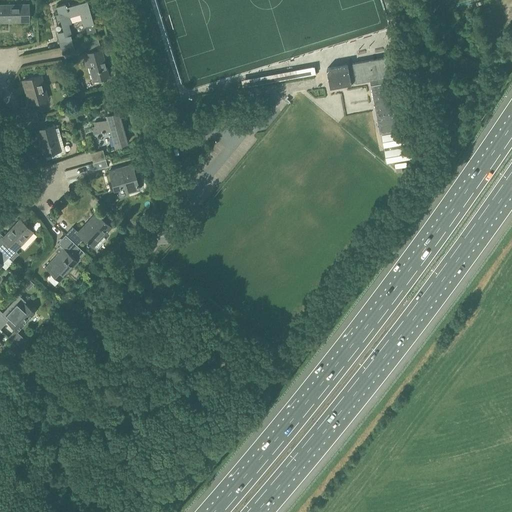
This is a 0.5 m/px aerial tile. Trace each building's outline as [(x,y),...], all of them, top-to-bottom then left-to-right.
[(59,42),(61,48),(73,45),(70,35),(71,35),(68,25),(71,24),(69,18),(80,14),(84,27),(85,27),(87,34),(96,32),(94,24),(87,1),(69,6),(68,2),(56,6),(63,32),(57,33),(60,41),(59,42)] [(0,22),(29,22),(29,4),(0,4),(0,22)] [(73,45),(61,48),(62,55),(75,51),(73,45)] [(101,50),(86,54),(88,61),(83,63),(85,67),(89,66),(93,80),(108,76),(101,50)] [(380,134),(400,130),(391,82),(391,77),(387,57),(327,68),(331,88),(385,78),(385,83),(371,85),(374,103),(373,104),(375,105),(378,124),(377,125),(379,127),(380,134)] [(22,81),(29,105),(47,99),(41,76),(22,81)] [(20,109),(23,121),(38,117),(35,105),(20,109)] [(127,143),(122,125),(125,124),(124,120),(121,120),(118,112),(117,110),(112,111),(112,114),(106,115),(107,119),(94,123),(95,126),(92,127),(94,134),(110,130),(115,146),(127,143)] [(26,132),(41,128),(38,117),(23,121),(26,132)] [(43,155),(45,155),(46,160),(61,156),(61,155),(66,153),(58,128),(54,129),(53,126),(36,130),(43,155)] [(407,130),(401,131),(382,135),(384,148),(385,150),(384,150),(387,163),(413,159),(410,146),(409,143),(410,143),(407,130)] [(90,153),(93,163),(105,159),(103,150),(90,153)] [(93,163),(95,170),(107,166),(105,159),(93,163)] [(139,190),(132,164),(108,171),(114,191),(126,187),(128,193),(139,190)] [(92,246),(93,246),(97,250),(106,239),(102,236),(111,227),(96,213),(78,232),(72,227),(65,234),(76,245),(77,245),(83,238),(92,246)] [(0,233),(0,250),(12,262),(13,262),(12,261),(19,254),(15,251),(33,232),(20,219),(4,237),(0,233)] [(55,251),(58,254),(45,267),(51,273),(46,278),(55,286),(59,281),(78,261),(76,260),(84,252),(76,245),(65,234),(57,243),(60,245),(55,251)] [(6,270),(12,262),(0,250),(0,266),(1,266),(6,270)] [(19,281),(28,289),(33,283),(25,275),(19,281)] [(0,310),(0,328),(6,322),(16,331),(34,312),(24,302),(25,301),(19,295),(2,313),(0,310)] [(17,355),(21,350),(13,343),(9,348),(17,355)]
